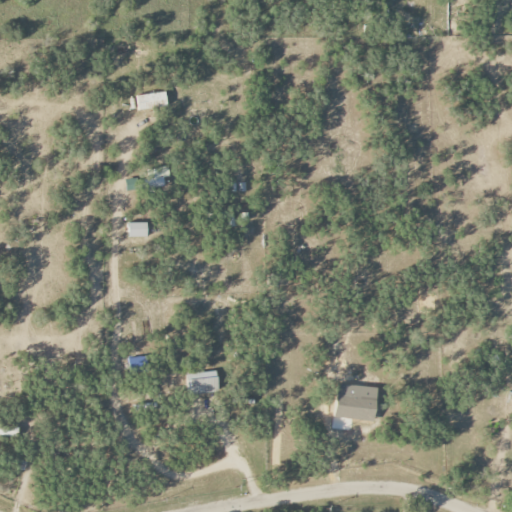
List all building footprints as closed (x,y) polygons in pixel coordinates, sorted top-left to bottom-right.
[(136,95),(137,110),(167,108),(166,93),(136,95)] [(126,181),(126,190),(165,188),(164,178),(168,178),(168,167),(146,169),(147,179),(126,181)] [(147,223),(128,223),(129,238),(147,238),(147,223)] [(188,394),(217,392),(216,372),(186,374),(188,394)] [(334,419),(374,421),(376,396),(336,394),(334,419)] [(0,434),(17,436),(17,425),(0,424),(0,434)]
